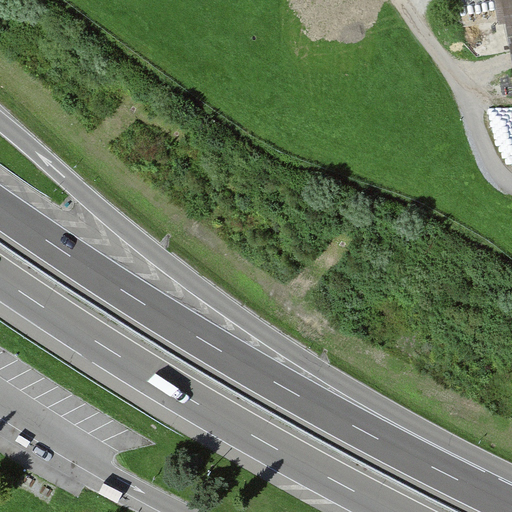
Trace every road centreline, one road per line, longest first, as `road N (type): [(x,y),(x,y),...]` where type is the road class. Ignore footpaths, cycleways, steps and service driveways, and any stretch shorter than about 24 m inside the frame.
road 1 (motorway): [(488,495),(150,250),(19,137)]
road 2 (motorway): [(488,495),(278,384),(0,207)]
road 3 (motorway): [(0,278),(188,399),(391,511)]
road 4 (track): [(400,0),(460,90),(491,168),(511,187)]
